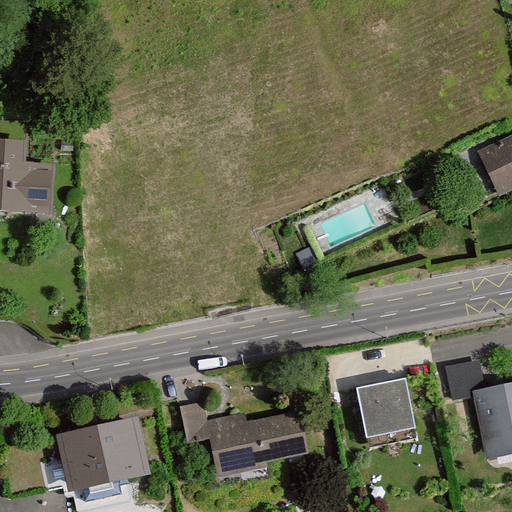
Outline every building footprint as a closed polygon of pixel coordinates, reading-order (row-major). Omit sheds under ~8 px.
[(511,140),(478,157),(502,208),(511,203),(511,140)] [(0,152),(0,227),(55,229),(56,180),(28,180),(28,153),(0,152)] [(473,405),(487,471),(511,465),(511,389),(483,395),(477,367),(441,375),(449,410),(473,405)] [(408,384),(355,396),(367,452),(420,440),(408,384)] [(180,417),(189,455),(211,450),(220,485),(312,463),(302,421),(248,434),(245,422),(206,431),(201,412),(180,417)] [(139,433),(61,452),(75,508),(153,488),(139,433)]
